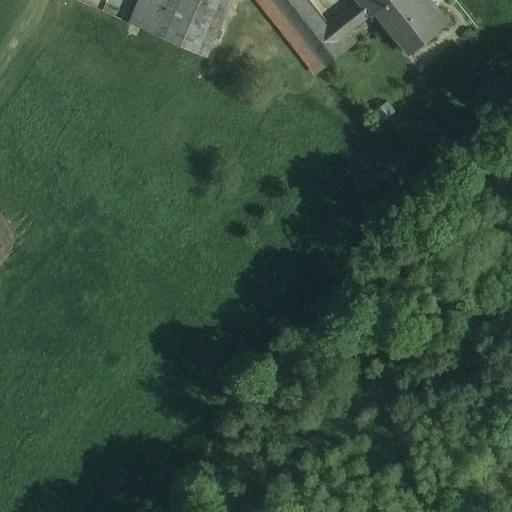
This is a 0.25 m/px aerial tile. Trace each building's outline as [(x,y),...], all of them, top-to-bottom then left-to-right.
[(135,0),(125,23),(153,36),(169,0),(135,0)] [(231,0),(169,0),(153,36),(159,38),(167,42),(205,59),(231,0)] [(324,68),(270,0),(249,0),(311,79),(324,68)] [(334,43),(323,28),(301,0),(270,0),(324,68),(342,53),(334,43)] [(407,57),(447,26),(426,0),(353,0),(355,3),(367,17),(369,20),(375,16),(407,57)] [(355,3),(323,28),(334,43),(346,34),(367,17),(355,3)] [(346,34),(334,43),(342,53),(353,44),(346,34)]
